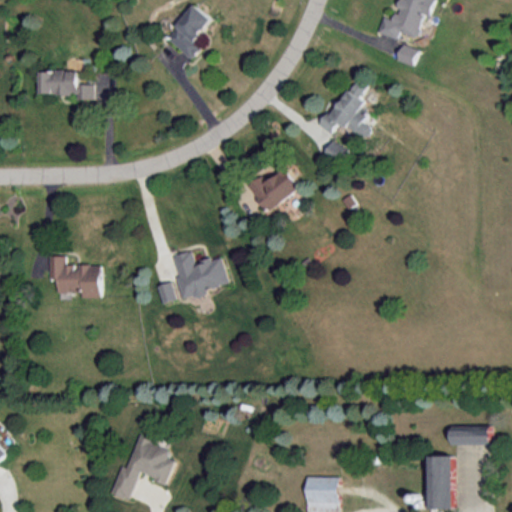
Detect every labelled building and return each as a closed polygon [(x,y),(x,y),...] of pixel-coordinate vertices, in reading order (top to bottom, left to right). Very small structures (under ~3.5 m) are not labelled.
[(435,0),(401,0),(395,18),(385,15),(380,31),(399,37),(401,31),(418,36),(425,12),(431,14),(435,0)] [(204,46),(197,40),(215,19),(198,3),(169,36),(194,57),(204,46)] [(414,64),(420,48),(405,42),(399,58),(414,64)] [(41,93),(79,92),(79,98),(95,97),(95,83),(80,83),(80,69),(41,69),(41,93)] [(324,125),(335,132),(342,121),(368,137),(375,127),(365,121),(371,112),(364,107),(369,100),(362,95),(368,87),(356,78),(324,125)] [(342,161),(351,148),(336,139),(328,152),(342,161)] [(269,181),(264,173),(250,182),(267,210),(305,187),(292,167),(269,181)] [(232,283),(223,254),(198,262),(194,248),(174,254),(187,297),(232,283)] [(104,263),(78,263),(68,263),(68,254),(52,254),(52,277),(61,277),(60,291),(85,291),(85,296),(104,296),(104,263)] [(165,302),(179,297),(173,280),(159,284),(165,302)] [(494,423),(454,424),(455,443),(494,442),(494,423)] [(0,463),(11,452),(0,441),(0,439),(3,436),(0,433),(0,463)] [(142,471),(170,481),(178,459),(171,456),(174,447),(142,435),(130,466),(124,464),(114,491),(132,498),(142,471)] [(458,507),(457,454),(432,454),(433,507),(458,507)] [(342,511),(343,475),(310,475),(310,511),(338,511),(342,511)]
